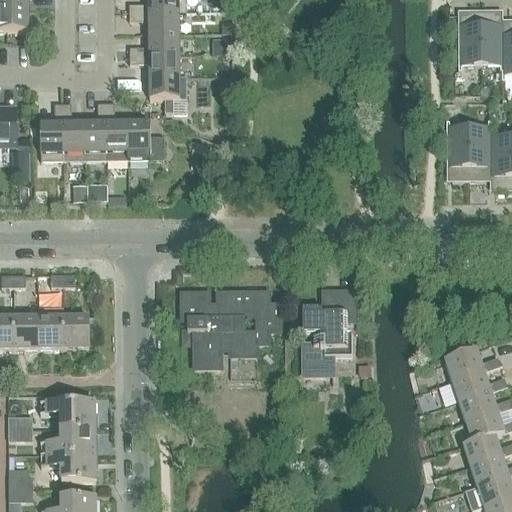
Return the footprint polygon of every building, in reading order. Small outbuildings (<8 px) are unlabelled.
[(0,0),(0,13),(28,13),(28,0),(0,0)] [(186,18),(186,0),(148,0),(149,9),(129,9),(129,18),(179,17),(179,18),(186,18)] [(232,6),(220,6),(220,16),(232,16),(232,6)] [(28,13),(0,13),(0,36),(29,36),(28,13)] [(461,71),(481,71),(480,15),(458,15),(459,76),(462,76),(461,71)] [(502,24),(503,24),(502,15),(480,15),(481,71),(500,71),(500,75),(502,75),(502,24)] [(180,39),(179,18),(179,17),(129,18),(129,26),(149,26),(149,39),(180,39)] [(504,80),(511,80),(511,24),(503,24),(502,24),(502,75),(502,85),(505,85),(504,80)] [(231,29),(221,29),(221,38),(232,38),(231,29)] [(130,61),(180,60),(180,39),(149,39),(149,52),(130,52),(130,61)] [(232,44),(218,44),(219,59),(233,58),(232,44)] [(150,82),(180,82),(180,60),(130,61),(130,69),(150,69),(150,82)] [(188,117),(187,81),(180,82),(150,82),(150,105),(165,104),(166,118),(188,117)] [(233,84),(221,84),(222,100),(234,100),(233,84)] [(85,166),(107,166),(106,108),(97,108),(97,128),(84,129),(85,166)] [(128,158),(127,128),(115,128),(114,108),(106,108),(107,166),(128,166),(128,158)] [(41,166),(64,166),(62,109),(54,109),(54,129),(40,129),(41,159),(41,166)] [(85,166),(84,129),(71,129),(71,109),(62,109),(64,166),(85,166)] [(0,151),(16,152),(16,157),(30,157),(30,140),(16,140),(16,113),(0,112),(0,151)] [(469,186),(468,131),(449,131),(449,126),(446,126),(447,186),(469,186)] [(490,186),(490,135),(490,126),(487,126),(487,131),(468,131),(469,186),(490,186)] [(127,128),(128,158),(128,166),(164,165),(163,142),(150,142),(150,127),(127,128)] [(511,195),(511,177),(511,140),(492,140),(492,135),(490,135),(490,186),(490,196),(511,195)] [(107,190),(97,190),(97,207),(107,206),(107,190)] [(85,191),(73,191),(74,207),(86,207),(85,191)] [(128,197),(120,197),(121,205),(129,205),(128,197)] [(51,292),(63,292),(63,280),(51,280),(51,292)] [(63,280),(63,292),(75,292),(75,280),(63,280)] [(1,293),(13,293),(13,281),(1,281),(1,293)] [(13,281),(13,293),(25,293),(25,281),(13,281)] [(347,336),(347,328),(352,328),(351,297),(327,297),(327,312),(302,312),(303,338),(321,338),(321,343),(313,343),(314,352),(303,352),(303,378),(333,378),(333,362),(352,361),(352,336),(347,336)] [(217,311),(217,298),(181,299),(181,326),(187,326),(187,337),(194,337),(194,373),(221,373),(221,354),(230,354),(230,361),(257,361),(257,349),(269,349),(269,337),(281,337),(280,310),(268,310),(268,298),(226,298),(227,311),(217,311)] [(3,323),(0,322),(0,354),(14,355),(13,320),(3,319),(3,323)] [(13,320),(14,355),(39,354),(38,322),(24,323),(24,320),(13,320)] [(39,354),(63,354),(63,322),(63,320),(52,320),(52,322),(38,322),(39,354)] [(63,322),(63,354),(89,354),(88,322),(63,322)] [(484,376),(484,377),(500,372),(497,363),(481,368),(477,355),(444,366),(452,387),(484,376)] [(430,364),(421,366),(424,374),(432,371),(430,364)] [(370,370),(359,370),(359,379),(370,379),(370,370)] [(488,389),(484,377),(484,376),(452,387),(458,407),(491,397),(491,398),(507,392),(504,383),(488,389)] [(495,409),(491,398),(491,397),(458,407),(465,428),(498,417),(498,418),(511,413),(511,406),(511,404),(495,409)] [(18,399),(8,399),(8,401),(8,409),(18,409),(18,401),(18,399)] [(61,434),(95,434),(95,407),(44,408),(44,420),(60,420),(61,434)] [(511,426),(502,430),(498,418),(498,417),(465,428),(472,447),(472,449),(495,441),(496,442),(511,436),(511,426)] [(8,435),(32,434),(32,422),(8,423),(8,435)] [(32,434),(8,435),(8,447),(32,446),(32,434)] [(44,460),(95,460),(95,434),(61,434),(61,448),(44,448),(44,460)] [(511,448),(499,453),(496,442),(495,441),(472,449),(472,447),(463,450),(470,472),(502,461),(502,462),(511,458),(511,448)] [(95,460),(44,460),(44,472),(61,472),(61,487),(95,486),(95,460)] [(511,471),(506,474),(502,462),(502,461),(470,472),(477,493),(509,482),(511,481),(511,471)] [(9,495),(33,495),(32,483),(27,483),(27,473),(8,473),(9,495)] [(511,490),(509,482),(477,493),(483,511),(486,511),(511,503),(511,490)] [(33,495),(9,495),(9,507),(33,507),(33,495)] [(95,511),(96,502),(61,503),(61,511),(95,511)] [(511,511),(511,503),(486,511),(511,511)]
